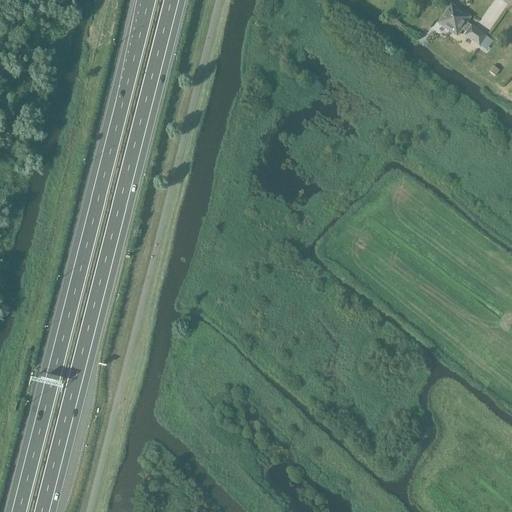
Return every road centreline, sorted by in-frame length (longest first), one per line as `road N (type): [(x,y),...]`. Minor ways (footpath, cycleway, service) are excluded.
road 1 (motorway): [(43,511),(174,0)]
road 2 (motorway): [(148,0),(18,511)]
